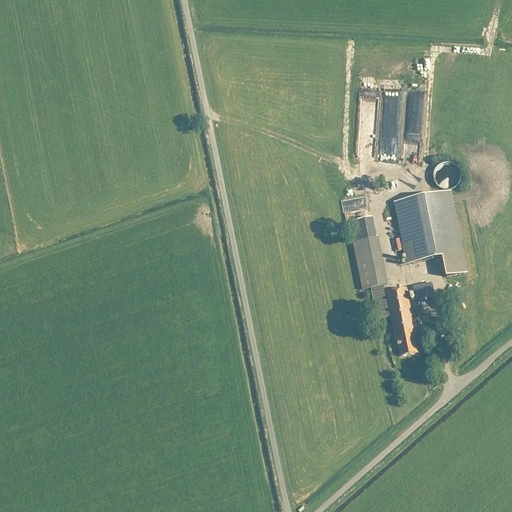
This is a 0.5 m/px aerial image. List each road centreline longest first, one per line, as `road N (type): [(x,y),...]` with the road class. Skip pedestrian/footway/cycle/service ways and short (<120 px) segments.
road 1 (unclassified): [(287,511),(183,0)]
road 2 (unclassified): [(318,511),(511,342)]
